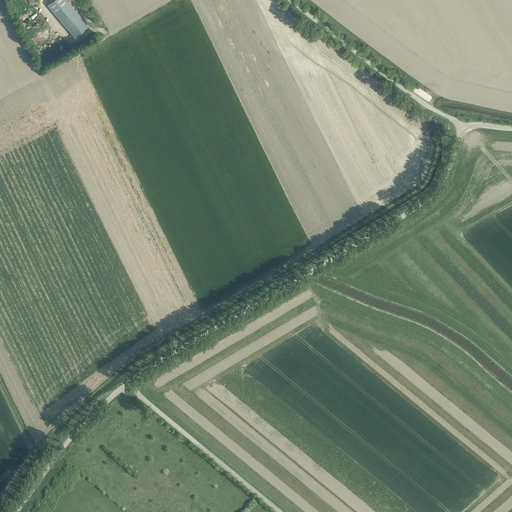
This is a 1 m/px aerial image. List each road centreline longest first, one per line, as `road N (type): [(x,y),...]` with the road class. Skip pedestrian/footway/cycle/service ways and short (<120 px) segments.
road 1 (unclassified): [(126,385),(419,205),(442,180),(463,128)]
road 2 (unclassified): [(463,128),(289,0)]
road 3 (unclassified): [(278,511),(126,385)]
road 4 (unclassified): [(15,511),(62,447),(126,385)]
